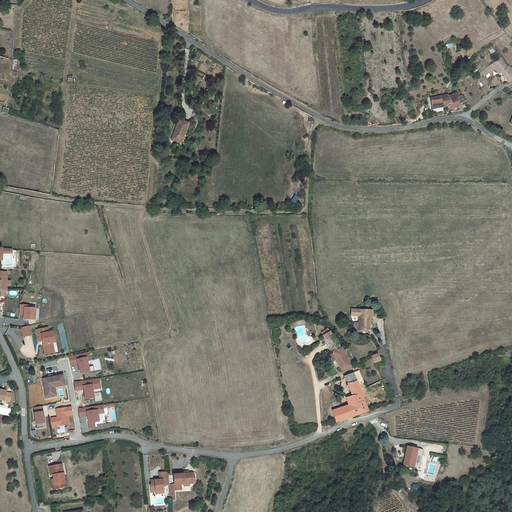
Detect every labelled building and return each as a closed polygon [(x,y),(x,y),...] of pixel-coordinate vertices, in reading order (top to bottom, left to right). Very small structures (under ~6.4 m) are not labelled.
[(502,74),(508,83),(511,80),(511,67),(509,69),(501,57),(495,62),(486,68),(489,73),(495,69),(499,76),(502,74)] [(450,109),(466,102),(463,96),(461,97),(459,97),(457,93),(449,97),(448,95),(445,96),(441,98),(441,96),(432,98),(433,107),(443,105),(443,107),(449,106),(450,109)] [(172,140),(181,143),(189,123),(180,119),(172,140)] [(0,248),(0,261),(3,262),(3,255),(14,256),(14,252),(4,250),(4,249),(0,248)] [(3,280),(3,292),(8,292),(8,272),(0,271),(0,279),(2,280),(3,280)] [(28,305),(20,305),(20,314),(25,315),(25,318),(36,319),(36,308),(28,308),(28,305)] [(360,316),(359,323),(359,329),(372,330),(373,318),(372,317),(372,310),(352,309),(351,315),(360,316)] [(294,327),(306,323),(305,319),(293,322),(294,327)] [(22,328),(24,337),(32,336),(30,326),(22,328)] [(44,344),(45,351),(54,349),(52,339),(55,338),(54,331),(50,332),(49,327),(37,330),(39,341),(41,341),(43,341),(44,344)] [(350,366),(342,348),(329,327),(321,331),(333,353),(341,370),(350,366)] [(89,351),(69,356),(70,363),(78,361),(78,363),(80,373),(90,371),(87,358),(90,357),(89,351)] [(372,356),(374,362),(381,358),(378,353),(372,356)] [(350,406),(334,412),(339,423),(369,411),(353,372),(345,376),(353,396),(347,398),(350,406)] [(47,397),(57,395),(55,387),(65,385),(63,375),(43,379),(47,397)] [(100,378),(75,382),(76,390),(85,388),(86,399),(95,397),(93,389),(101,388),(100,378)] [(103,405),(79,409),(80,417),(88,416),(90,428),(96,427),(95,422),(99,421),(98,414),(104,413),(103,405)] [(42,406),(34,407),(35,412),(34,412),(37,428),(43,427),(43,423),(45,423),(42,406)] [(69,424),(68,415),(72,415),(71,407),(56,409),(57,417),(51,418),(52,426),(69,424)] [(408,446),(407,453),(409,454),(407,465),(415,467),(419,448),(408,446)] [(54,474),(54,479),(55,483),(56,483),(57,488),(66,487),(65,482),(64,482),(63,473),(64,473),(63,464),(50,466),(51,475),(54,474)] [(156,491),(164,491),(164,486),(170,485),(170,484),(169,473),(161,473),(162,480),(151,481),(152,485),(151,485),(151,493),(156,493),(156,491)] [(190,482),(190,483),(193,483),(195,480),(195,476),(192,473),(175,474),(175,484),(173,484),(173,490),(182,489),(182,484),(184,484),(184,482),(190,482)]
